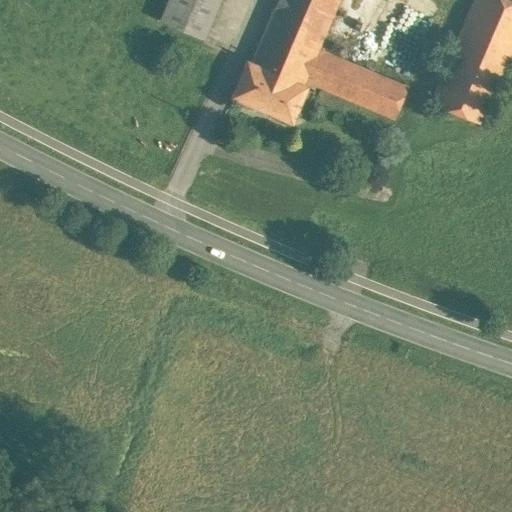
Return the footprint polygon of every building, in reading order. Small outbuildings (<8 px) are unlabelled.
[(168,0),(160,20),(204,38),(220,0),(168,0)] [(305,80),(321,43),(338,0),(277,0),(251,62),(303,84),(305,80)] [(511,56),(511,0),(473,0),(430,100),(483,123),(511,56)] [(321,43),(305,80),(394,118),(408,86),(323,50),(326,45),(321,43)] [(251,62),(248,60),(233,95),(292,121),(307,86),(251,62)]
